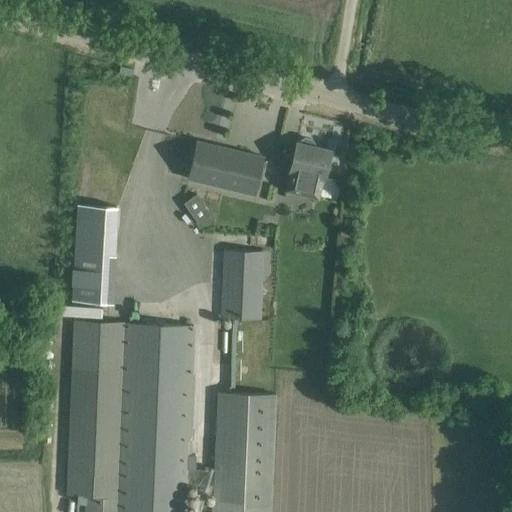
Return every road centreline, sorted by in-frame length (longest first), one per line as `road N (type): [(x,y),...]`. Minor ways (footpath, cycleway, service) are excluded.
road 1 (unclassified): [(511,142),(0,11)]
road 2 (track): [(58,511),(64,316),(142,313)]
